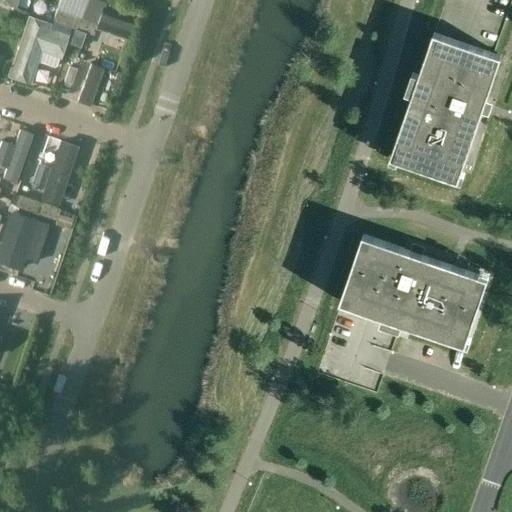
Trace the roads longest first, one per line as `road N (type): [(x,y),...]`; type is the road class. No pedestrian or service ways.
road 1 (residential): [(28,511),(89,328)]
road 2 (residential): [(89,328),(151,149)]
road 3 (residential): [(151,149),(0,98)]
road 4 (residential): [(151,149),(202,0)]
